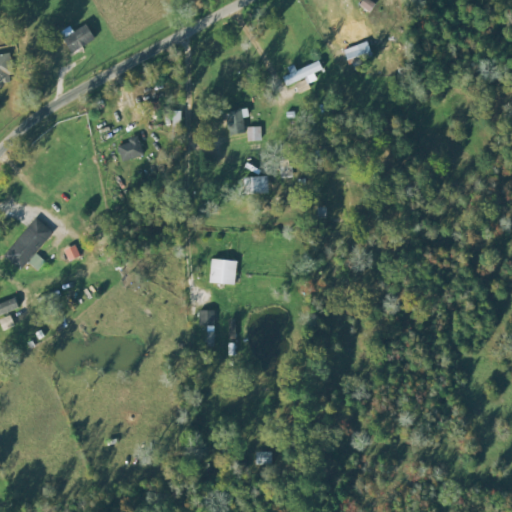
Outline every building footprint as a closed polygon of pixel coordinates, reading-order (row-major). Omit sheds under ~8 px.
[(372,58),(366,42),(343,50),(349,66),(372,58)] [(292,73),(281,78),(286,87),(322,70),(318,61),(292,74),(292,73)] [(223,114),(227,137),(245,134),(240,110),(223,114)] [(121,162),(143,156),(137,139),(116,145),(121,162)] [(87,175),(79,169),(50,204),(58,211),(87,175)] [(267,195),(267,178),(239,178),(239,195),(267,195)] [(52,235),(36,220),(3,255),(19,270),(52,235)] [(236,263),(211,260),(208,284),(233,287),(236,263)] [(212,326),(212,312),(198,312),(198,326),(212,326)]
